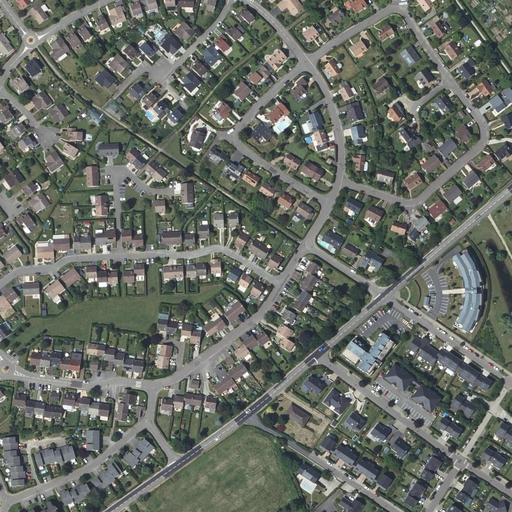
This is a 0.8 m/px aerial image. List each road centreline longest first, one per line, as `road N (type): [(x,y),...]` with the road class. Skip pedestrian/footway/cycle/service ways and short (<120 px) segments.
road 1 (residential): [(338,179),(416,202),(480,146),(481,123),(449,80)]
road 2 (residential): [(305,63),(243,121),(234,140),(330,203)]
road 3 (residential): [(449,80),(406,14),(393,8),(305,63)]
road 4 (residential): [(246,415),(395,511)]
road 5 (residential): [(316,355),(458,460)]
road 6 (residential): [(278,284),(222,249),(119,255)]
road 7 (residential): [(228,0),(159,79),(145,65),(115,95)]
road 8 (tertiary): [(385,295),(511,188)]
road 9 (residential): [(509,381),(385,295)]
road 10 (residential): [(4,369),(99,386),(152,386)]
road 11 (residential): [(177,375),(254,319),(278,284)]
road 12 (residential): [(147,421),(89,468),(39,488)]
road 13 (residential): [(338,179),(333,110),(305,63)]
road 14 (residential): [(119,255),(69,258),(0,284)]
